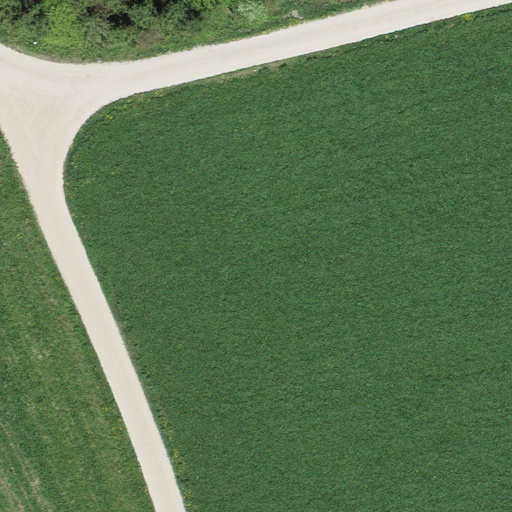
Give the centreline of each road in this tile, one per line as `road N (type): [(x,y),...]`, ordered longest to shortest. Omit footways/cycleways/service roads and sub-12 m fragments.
road 1 (track): [(23,122),(92,91),(455,0)]
road 2 (track): [(173,511),(23,122)]
